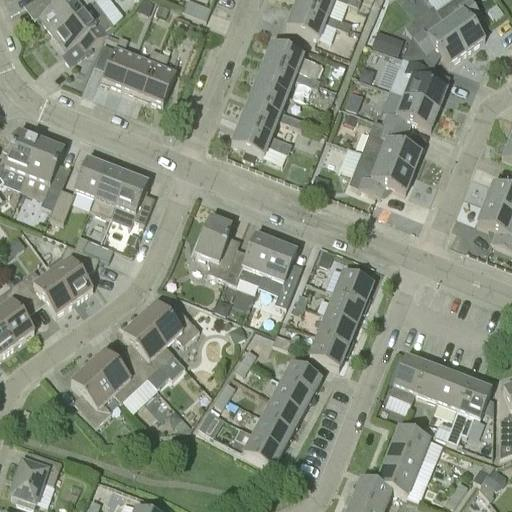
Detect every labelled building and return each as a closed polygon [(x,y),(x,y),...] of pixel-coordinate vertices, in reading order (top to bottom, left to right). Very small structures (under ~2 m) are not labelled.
[(48,14),(38,22),(52,40),(94,7),(88,0),(44,0),(40,3),(48,14)] [(298,0),(294,13),(326,25),(324,29),(335,33),(339,25),(328,21),(334,5),(320,0),(298,0)] [(320,0),(334,5),(345,10),(348,1),(344,0),(320,0)] [(457,0),(453,4),(435,16),(466,58),(484,46),(472,29),(482,22),(465,0),(457,0)] [(348,1),(345,10),(357,14),(360,6),(348,1)] [(136,17),(148,21),(152,8),(141,4),(136,17)] [(208,14),(187,5),(182,18),(206,27),(211,15),(209,14),(208,14)] [(90,54),(102,44),(107,40),(106,40),(113,32),(94,7),(52,40),(65,57),(83,44),(90,54)] [(154,18),(165,22),(168,13),(158,9),(154,18)] [(448,71),(466,58),(435,16),(431,12),(404,32),(426,62),(436,54),(448,71)] [(318,46),(326,25),(294,13),(286,33),(318,46)] [(339,25),(335,33),(347,38),(351,30),(339,25)] [(203,35),(190,30),(186,39),(199,45),(203,35)] [(384,55),(397,60),(402,46),(390,41),(384,55)] [(121,95),(134,63),(123,58),(128,46),(119,42),(101,87),(121,95)] [(263,69),(295,82),(296,78),(303,61),(271,49),(263,69)] [(142,103),(160,59),(151,55),(146,67),(134,63),(121,95),(142,103)] [(160,59),(142,103),(162,112),(175,79),(163,74),(168,62),(160,59)] [(390,97),(404,102),(438,116),(446,95),(426,87),(431,76),(403,65),(390,97)] [(304,90),(308,82),(296,78),(295,82),(263,69),(255,89),(287,102),(293,86),(304,90)] [(374,76),(362,71),(358,84),(369,88),(374,76)] [(308,82),(304,90),(316,95),(320,87),(308,82)] [(281,118),(287,102),(255,89),(247,110),(279,122),(281,118)] [(349,97),(343,113),(355,118),(361,102),(349,97)] [(404,102),(396,122),(386,119),(382,130),(405,140),(410,129),(429,136),(438,116),(404,102)] [(289,131),(292,122),(281,118),(279,122),(247,110),(239,130),(271,143),(277,126),(289,131)] [(344,119),(341,127),(352,132),(355,123),(344,119)] [(292,122),(289,131),(300,135),(304,127),(292,122)] [(405,140),(382,130),(376,128),(363,160),(379,166),(412,179),(421,159),(401,151),(405,140)] [(291,151),(271,143),(239,130),(231,150),(263,163),(267,153),(287,161),(291,151)] [(21,197),(26,182),(41,147),(18,138),(3,173),(0,176),(0,191),(2,190),(21,197)] [(511,147),(510,146),(501,167),(511,170),(511,147)] [(52,217),(61,196),(67,181),(56,176),(64,156),(41,147),(26,182),(21,197),(43,205),(40,212),(52,217)] [(412,179),(379,166),(363,160),(350,192),(380,203),(385,192),(404,200),(412,179)] [(94,205),(106,173),(86,165),(73,197),(94,205)] [(127,181),(106,173),(94,205),(89,217),(110,225),(115,213),(114,213),(127,181)] [(328,185),(314,179),(309,192),(323,197),(328,185)] [(130,233),(133,226),(144,231),(154,205),(143,200),(148,190),(127,181),(114,213),(115,213),(110,225),(130,233)] [(511,196),(493,189),(484,210),(511,220),(511,196)] [(61,196),(52,217),(50,224),(63,229),(74,201),(61,196)] [(511,244),(510,244),(511,239),(511,220),(484,210),(476,230),(496,238),(491,249),(511,257),(511,244)] [(223,286),(239,248),(226,243),(231,232),(209,223),(195,260),(209,266),(207,270),(209,274),(207,279),(223,286)] [(262,282),(275,250),(255,241),(247,260),(236,256),(240,248),(239,248),(223,286),(236,291),(239,284),(258,292),(262,282)] [(83,256),(87,245),(79,242),(74,253),(83,256)] [(82,257),(99,264),(107,267),(112,255),(87,245),(82,257)] [(0,260),(4,266),(11,261),(4,250),(0,252),(0,260)] [(51,278),(73,309),(92,296),(79,277),(84,273),(93,277),(99,264),(82,257),(66,250),(59,267),(62,271),(51,278)] [(290,305),(299,281),(288,276),(296,258),(275,250),(262,282),(282,290),(278,300),(290,305)] [(319,253),(314,267),(327,272),(332,258),(319,253)] [(73,309),(51,278),(40,286),(33,277),(15,290),(30,311),(41,304),(54,323),(73,309)] [(334,300),(364,312),(372,289),(343,277),(334,300)] [(20,319),(30,311),(15,290),(0,300),(0,307),(3,312),(0,314),(0,330),(14,351),(33,338),(20,319)] [(304,312),(308,302),(300,299),(296,309),(304,312)] [(355,333),(364,312),(334,300),(325,321),(355,333)] [(218,304),(212,317),(224,322),(230,310),(218,304)] [(301,322),(304,312),(296,309),(292,319),(301,322)] [(165,354),(165,353),(174,344),(182,353),(199,338),(181,318),(171,327),(156,310),(139,325),(165,354)] [(347,354),(355,333),(325,321),(317,342),(347,354)] [(172,365),(172,362),(165,354),(139,325),(122,341),(137,358),(128,367),(146,386),(162,371),(166,370),(172,365)] [(0,361),(14,351),(0,330),(0,361)] [(239,330),(227,336),(232,348),(245,343),(239,330)] [(291,345),(283,342),(276,340),(272,350),(287,355),(291,345)] [(338,376),(347,354),(317,342),(308,364),(338,376)] [(241,366),(248,371),(254,362),(246,357),(241,366)] [(123,361),(114,369),(104,358),(87,373),(120,410),(146,386),(128,367),(123,361)] [(409,412),(414,401),(426,371),(404,362),(388,403),(409,412)] [(241,382),(248,371),(241,366),(233,378),(241,382)] [(281,388),(310,404),(319,386),(290,370),(281,388)] [(436,409),(448,379),(426,371),(414,401),(436,409)] [(112,402),(120,410),(87,373),(70,389),(85,406),(76,415),(94,434),(110,419),(103,411),(112,402)] [(469,389),(470,388),(448,379),(436,409),(457,418),(469,389)] [(300,421),(310,404),(281,388),(271,406),(300,421)] [(466,443),(473,424),(479,426),(491,396),(470,388),(469,389),(457,418),(457,419),(449,438),(445,447),(456,451),(460,441),(466,443)] [(218,401),(226,406),(233,395),(225,390),(218,401)] [(511,391),(502,395),(511,419),(511,421),(500,426),(499,465),(511,459),(511,391)] [(220,416),(226,406),(218,401),(212,411),(220,416)] [(291,439),(300,421),(271,406),(261,424),(291,439)] [(168,424),(168,427),(173,432),(181,423),(174,417),(168,424)] [(213,426),(216,423),(208,418),(197,435),(208,443),(217,429),(213,426)] [(281,457),(291,439),(261,424),(252,442),(281,457)] [(425,439),(427,431),(418,427),(414,435),(425,439)] [(434,443),(437,435),(427,431),(425,439),(434,443)] [(429,445),(413,439),(398,433),(390,452),(421,464),(429,445)] [(271,477),(281,457),(252,442),(241,461),(271,477)] [(414,483),(421,464),(390,452),(383,471),(414,483)] [(60,470),(30,459),(26,471),(21,469),(9,503),(16,505),(15,509),(24,511),(33,511),(34,511),(41,489),(52,493),(60,470)] [(406,502),(414,483),(383,471),(375,490),(406,502)] [(501,494),(504,489),(505,483),(492,472),(487,480),(480,490),(478,494),(489,506),(492,501),(492,496),(495,494),(501,494)] [(480,490),(487,480),(479,475),(472,485),(480,490)] [(406,502),(375,490),(361,484),(353,503),(374,511),(385,511),(391,497),(406,503),(406,502)] [(460,503),(467,493),(459,488),(452,498),(460,503)] [(450,511),(453,511),(460,503),(452,498),(445,508),(450,511)] [(374,511),(353,503),(349,511),(374,511)]
